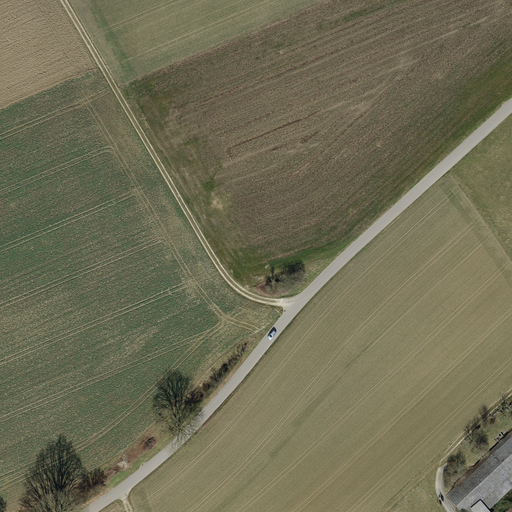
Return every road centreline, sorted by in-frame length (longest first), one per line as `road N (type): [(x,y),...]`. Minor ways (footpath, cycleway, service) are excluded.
road 1 (unclassified): [(88,511),(121,490),(294,302),(511,105)]
road 2 (track): [(511,390),(439,465),(438,497),(447,511)]
